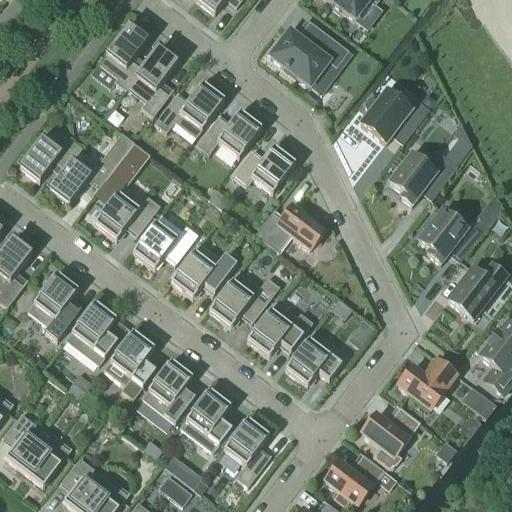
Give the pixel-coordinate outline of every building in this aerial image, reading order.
[(196,0),(193,5),(213,20),(228,0),(238,7),(234,13),(235,14),(245,0),(196,0)] [(382,0),(320,0),(354,25),(367,7),(374,12),(382,0)] [(511,25),(479,0),(471,0),(449,28),(510,76),(511,77),(511,60),(502,52),(511,39),(511,25)] [(335,74),(348,57),(309,27),(299,39),(297,37),(294,41),(288,37),(287,38),(280,48),(277,46),(267,58),(270,60),(269,62),(277,69),(279,70),(278,71),(281,73),(282,73),(289,78),(290,78),(303,89),(309,92),(327,68),(335,74)] [(106,61),(99,71),(116,84),(113,88),(124,97),(127,93),(141,75),(140,75),(130,67),(146,47),(126,32),(104,60),(106,61)] [(141,75),(127,93),(145,107),(140,114),(152,123),(172,96),(171,95),(167,101),(157,93),(175,70),(155,54),(140,75),(141,75)] [(194,144),(200,136),(223,106),(201,89),(186,109),(176,101),(177,99),(176,98),(152,129),(164,138),(173,128),(194,144)] [(416,108),(409,117),(384,97),(377,106),(374,104),(370,103),(367,105),(364,108),(364,112),(366,115),(368,117),(358,130),(384,150),(391,141),(402,127),(413,135),(427,117),(416,108)] [(237,164),(260,134),(238,117),(228,131),(218,123),(219,121),(218,121),(195,151),(207,161),(216,148),(237,164)] [(401,150),(413,135),(402,127),(391,141),(401,150)] [(438,160),(456,173),(471,151),(460,128),(438,160)] [(39,145),(18,173),(38,188),(54,168),(63,175),(64,176),(77,158),(78,158),(81,154),(69,146),(66,149),(49,136),(41,146),(39,145)] [(63,175),(48,196),(68,211),(86,187),(96,195),(91,200),(92,201),(94,198),(132,148),(120,139),(96,172),(78,158),(77,158),(64,176),(63,175)] [(108,209),(93,229),(115,246),(125,232),(136,240),(134,242),(135,243),(155,216),(159,212),(147,203),(143,207),(124,193),(149,161),(132,148),(94,198),(108,209)] [(231,184),(243,193),(250,183),(271,199),(294,169),(272,152),(261,166),(251,158),(253,156),(252,155),(231,184)] [(434,202),(456,173),(438,160),(434,156),(423,171),(409,160),(387,188),(402,200),(399,203),(410,212),(424,194),(434,202)] [(220,216),(228,205),(215,195),(207,206),(220,216)] [(493,198),(469,231),(480,240),(501,211),(493,198)] [(317,223),(318,222),(295,205),(280,226),(271,219),(274,215),(273,215),(253,240),(277,258),(278,257),(276,256),(288,240),(308,255),(322,236),(311,227),(315,222),(317,223)] [(469,231),(465,235),(440,216),(432,227),(429,224),(421,234),(425,236),(416,247),(428,256),(425,260),(439,270),(453,252),(464,261),(480,240),(469,231)] [(185,232),(181,237),(160,221),(131,258),(153,275),(163,261),(173,269),(171,271),(172,272),(197,241),(185,232)] [(11,284),(30,260),(10,245),(0,257),(0,309),(6,313),(26,287),(26,286),(21,292),(11,284)] [(223,261),(220,266),(198,249),(169,287),(191,304),(202,290),(212,298),(210,300),(211,301),(235,270),(223,261)] [(511,291),(503,285),(504,283),(490,272),(481,283),(470,275),(446,307),(471,326),(479,316),(490,324),(511,296),(511,291)] [(503,285),(511,291),(511,272),(504,283),(503,285)] [(67,309),(77,296),(55,279),(26,317),(47,333),(43,337),(56,347),(79,316),(78,315),(77,317),(67,309)] [(236,279),(207,316),(229,333),(239,320),(249,327),(247,329),(248,330),(268,304),(272,299),(277,293),(266,284),(261,290),(257,295),(236,279)] [(342,325),(350,314),(337,304),(329,315),(342,325)] [(299,319),(295,323),(274,307),(245,346),(267,362),(277,349),(287,357),(286,359),(287,359),(311,328),(299,319)] [(93,308),(64,346),(97,371),(116,347),(105,338),(115,325),(93,308)] [(511,332),(505,328),(496,339),(495,338),(486,350),(487,351),(478,363),(491,373),(482,386),(501,401),(511,386),(511,368),(511,367),(511,332)] [(327,386),(345,362),(312,336),(283,375),(305,391),(316,378),(327,386)] [(108,368),(103,376),(124,392),(120,396),(132,405),(154,376),(143,368),(153,354),(131,337),(108,367),(108,368)] [(428,415),(455,380),(431,362),(430,363),(434,366),(422,381),(410,372),(396,391),(428,415)] [(181,396),(191,383),(169,366),(141,404),(173,429),(194,402),(193,402),(191,404),(181,396)] [(72,387),(64,397),(77,407),(85,397),(72,387)] [(219,425),(229,412),(207,395),(184,425),(178,433),(211,459),(230,434),(219,425)] [(0,404),(0,425),(12,409),(11,409),(9,411),(0,404)] [(397,461),(394,459),(418,427),(395,410),(394,411),(398,413),(386,428),(374,419),(360,438),(379,453),(372,461),(371,460),(371,461),(386,473),(391,472),(397,464),(397,461)] [(42,436),(42,435),(20,419),(0,445),(1,446),(2,445),(12,452),(3,463),(41,492),(70,454),(69,453),(67,456),(42,436)] [(245,424),(222,454),(243,470),(234,483),(246,492),(270,461),(269,460),(267,462),(257,455),(267,441),(245,424)] [(148,445),(140,455),(153,465),(161,455),(148,445)] [(338,467),(323,486),(337,497),(332,504),(342,511),(344,511),(349,506),(355,510),(382,475),(358,457),(358,458),(361,461),(349,476),(338,467)] [(192,495),(200,485),(201,483),(173,462),(164,474),(192,495)] [(100,480),(78,463),(58,490),(59,491),(60,489),(70,496),(61,508),(67,511),(117,511),(129,498),(128,497),(125,500),(100,480)] [(180,511),(182,511),(191,500),(167,482),(157,495),(180,511)] [(200,485),(192,495),(199,501),(207,491),(200,485)]
